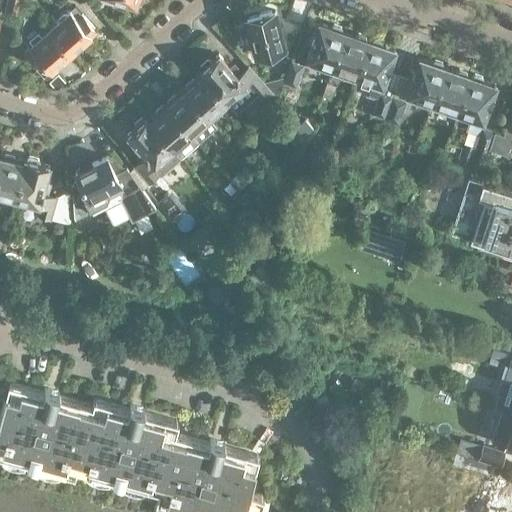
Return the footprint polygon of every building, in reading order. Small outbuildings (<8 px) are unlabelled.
[(7,0),(4,12),(17,16),(20,0),(7,0)] [(20,9),(24,10),(31,4),(22,2),(20,9)] [(24,16),(19,34),(29,44),(25,48),(40,64),(44,60),(52,69),(71,52),(44,20),(31,4),(24,10),(23,15),(24,16)] [(51,14),(44,20),(71,52),(97,29),(83,13),(78,18),(70,9),(57,20),(51,14)] [(246,16),(256,53),(268,50),(268,48),(284,44),(275,9),(246,16)] [(306,60),(331,69),(344,31),(320,22),(319,23),(317,23),(310,42),(312,43),(306,60)] [(344,31),(331,69),(355,77),(369,39),(344,31)] [(369,39),(355,77),(370,82),(366,93),(377,98),(372,113),(384,117),(392,94),(395,87),(382,83),(386,69),(388,69),(395,50),(393,49),(393,48),(369,39)] [(200,68),(203,72),(227,99),(236,110),(255,94),(262,101),(273,91),(248,63),(239,71),(231,62),(229,64),(219,52),(200,68)] [(444,65),(420,56),(419,58),(417,58),(410,78),(412,78),(406,95),(431,104),(444,65)] [(303,64),(291,60),(285,77),(284,81),(296,86),(303,64)] [(469,74),(444,65),(431,104),(456,112),(469,74)] [(203,72),(186,87),(210,114),(227,99),(203,72)] [(469,74),(456,112),(469,117),(465,129),(480,134),(476,147),(470,145),(463,167),(481,173),(489,148),(495,131),(482,127),(484,122),(481,122),(488,104),(489,104),(496,85),(494,84),(494,83),(469,74)] [(275,95),(279,94),(284,81),(285,77),(265,81),(273,91),(273,92),(275,95)] [(331,97),(335,84),(327,81),(322,94),(331,97)] [(186,87),(167,104),(193,133),(192,134),(198,141),(216,125),(208,116),(210,114),(186,87)] [(392,94),(384,117),(399,123),(407,100),(392,94)] [(167,104),(149,119),(175,148),(174,149),(180,155),(198,141),(192,134),(193,133),(167,104)] [(511,107),(507,123),(504,133),(495,131),(489,148),(507,153),(511,136),(511,107)] [(174,149),(175,148),(149,119),(146,116),(128,132),(138,144),(136,146),(143,154),(133,163),(150,181),(180,155),(174,149)] [(74,215),(97,204),(106,207),(120,199),(131,219),(155,206),(125,165),(115,170),(107,154),(75,170),(84,187),(72,193),(74,215)] [(2,155),(0,163),(0,192),(15,197),(25,162),(2,155)] [(26,157),(25,162),(15,197),(40,204),(37,215),(52,219),(58,195),(45,191),(48,182),(45,181),(50,164),(26,157)] [(242,172),(232,181),(239,189),(249,180),(242,172)] [(511,189),(470,177),(466,190),(452,231),(489,243),(511,250),(511,189)] [(215,187),(210,192),(222,204),(229,198),(220,188),(217,190),(215,187)] [(161,189),(153,196),(160,205),(169,199),(161,189)] [(253,275),(264,288),(269,277),(258,264),(253,275)] [(511,268),(501,265),(497,279),(511,283),(511,268)] [(209,295),(207,303),(227,308),(229,294),(224,287),(219,286),(209,295)] [(511,353),(487,345),(484,355),(485,355),(488,361),(505,366),(493,404),(503,406),(510,409),(511,409),(511,353)] [(0,454),(4,456),(2,460),(5,463),(10,465),(15,466),(20,466),(24,466),(26,462),(38,465),(37,469),(41,472),(45,474),(49,475),(53,476),(58,475),(60,471),(73,475),(75,468),(91,405),(57,396),(58,392),(44,388),(43,391),(7,382),(0,408),(0,454)] [(322,407),(331,400),(324,391),(315,398),(322,407)] [(91,405),(75,468),(89,472),(87,477),(93,480),(95,481),(100,482),(106,483),(109,482),(110,478),(123,481),(122,486),(124,488),(127,489),(130,491),(134,492),(140,492),(143,492),(145,487),(158,491),(174,433),(177,422),(142,412),(143,409),(128,405),(127,408),(92,399),(91,405)] [(497,424),(493,437),(511,442),(511,409),(510,409),(503,406),(497,424)] [(399,434),(372,426),(364,452),(391,460),(399,434)] [(174,433),(158,491),(155,502),(190,511),(257,511),(262,494),(249,491),(258,456),(223,447),(224,443),(208,439),(207,442),(174,433)] [(460,436),(456,449),(500,464),(504,451),(460,436)] [(492,462),(455,452),(452,462),(489,473),(492,462)] [(511,480),(479,471),(466,511),(511,511),(511,496),(508,495),(511,483),(511,480)] [(384,483),(357,475),(348,501),(375,509),(384,483)]
